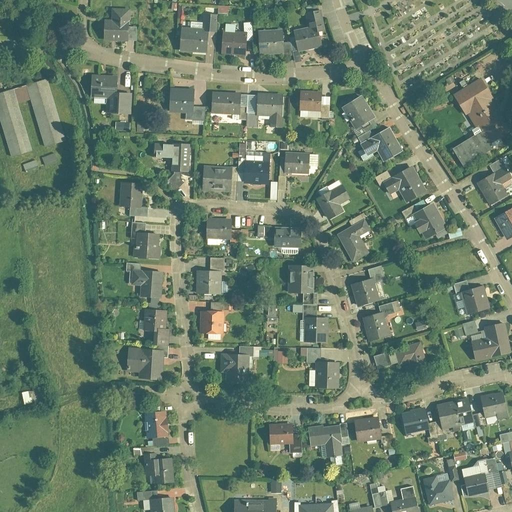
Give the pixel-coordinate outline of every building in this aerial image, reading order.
[(108,9),(108,26),(102,25),(101,42),(126,42),(127,26),(124,26),(125,9),(108,9)] [(288,34),(289,52),(318,50),(317,37),(319,36),(317,15),(304,16),(305,33),(288,34)] [(201,32),(214,33),(215,16),(202,16),(201,32)] [(177,33),(177,53),(205,53),(205,33),(177,33)] [(256,40),(257,55),(279,54),(278,34),(256,35),(256,40)] [(219,38),(219,56),(242,56),(242,37),(219,38)] [(91,78),(91,97),(105,97),(105,113),(129,113),(129,92),(115,93),(114,77),(91,78)] [(142,78),(142,91),(171,90),(170,77),(142,78)] [(475,79),(449,95),(482,146),(507,130),(475,79)] [(16,106),(28,102),(43,147),(66,139),(46,80),(0,94),(0,128),(10,157),(31,150),(16,106)] [(167,92),(166,113),(190,113),(191,93),(167,92)] [(267,116),(267,130),(277,130),(277,116),(279,116),(279,98),(241,98),(242,116),(267,116)] [(357,98),(339,111),(352,129),(370,116),(357,98)] [(210,100),(210,119),(222,119),(238,119),(238,100),(210,100)] [(298,104),(298,119),(317,119),(318,104),(298,104)] [(192,125),(203,125),(202,109),(192,109),(192,125)] [(114,121),(114,130),(129,130),(129,121),(114,121)] [(136,123),(136,134),(145,134),(145,123),(136,123)] [(357,147),(364,159),(375,153),(380,162),(399,152),(387,131),(368,141),(357,147)] [(188,172),(188,144),(151,144),(151,162),(168,162),(168,172),(188,172)] [(43,164),(57,160),(54,152),(41,157),(43,164)] [(285,191),(285,176),(307,176),(307,156),(279,156),(279,172),(276,172),(276,191),(285,191)] [(24,171),(37,168),(35,160),(22,163),(24,171)] [(241,166),(240,186),(266,186),(266,166),(241,166)] [(476,184),(487,204),(503,195),(499,186),(511,180),(505,168),(476,184)] [(389,198),(398,193),(405,205),(423,195),(409,170),(382,185),(389,198)] [(385,171),(372,179),(376,187),(390,178),(385,171)] [(199,173),(199,192),(229,192),(228,173),(199,173)] [(118,184),(118,206),(138,206),(138,184),(118,184)] [(316,200),(328,222),(342,214),(338,206),(348,200),(341,187),(316,200)] [(420,200),(399,211),(402,218),(424,207),(420,200)] [(428,205),(410,217),(424,240),(443,228),(428,205)] [(127,209),(127,218),(145,218),(145,209),(127,209)] [(511,211),(511,209),(492,220),(503,242),(511,237),(511,211)] [(205,220),(205,241),(228,242),(228,220),(205,220)] [(367,253),(360,238),(369,234),(364,223),(336,237),(349,263),(367,253)] [(256,227),(255,239),(270,240),(271,227),(256,227)] [(274,240),(273,248),(297,249),(297,232),(274,232),(274,240)] [(134,261),(158,260),(158,236),(133,237),(134,261)] [(224,260),(195,261),(196,272),(224,272),(224,260)] [(138,264),(124,264),(124,272),(138,272),(138,264)] [(286,267),(287,294),(310,293),(309,267),(286,267)] [(371,270),(375,285),(385,282),(381,267),(371,270)] [(160,299),(160,273),(127,273),(127,286),(140,286),(140,299),(160,299)] [(195,274),(195,296),(218,296),(218,275),(195,274)] [(352,286),(356,308),(371,305),(366,282),(352,286)] [(458,294),(464,317),(484,312),(478,290),(458,294)] [(208,302),(209,310),(228,308),(228,300),(208,302)] [(291,303),(291,311),(301,311),(301,303),(291,303)] [(151,333),(151,346),(166,346),(166,331),(157,331),(157,313),(140,313),(140,333),(151,333)] [(199,313),(198,335),(219,336),(220,313),(199,313)] [(363,319),(367,344),(383,341),(379,317),(363,319)] [(302,319),(301,344),(325,345),(326,320),(302,319)] [(461,327),(463,338),(477,334),(474,324),(461,327)] [(469,343),(474,365),(506,358),(499,325),(480,329),(483,340),(469,343)] [(423,362),(417,344),(399,349),(400,350),(391,352),(395,368),(404,366),(407,378),(426,373),(423,362)] [(318,349),(300,350),(301,364),(318,363),(318,349)] [(125,374),(137,374),(137,380),(161,380),(161,350),(137,350),(137,355),(125,355),(125,374)] [(168,351),(168,361),(181,361),(181,351),(168,351)] [(276,366),(287,366),(287,351),(276,351),(276,366)] [(220,355),(220,382),(245,382),(245,355),(220,355)] [(369,359),(372,371),(386,367),(382,355),(369,359)] [(312,364),(311,389),(336,390),(336,365),(312,364)] [(20,393),(22,406),(40,404),(38,391),(20,393)] [(476,402),(482,423),(506,417),(500,395),(476,402)] [(429,426),(433,444),(445,441),(443,430),(468,425),(463,403),(434,410),(438,424),(429,426)] [(143,409),(144,438),(163,438),(163,409),(143,409)] [(400,417),(404,437),(426,433),(422,412),(400,417)] [(352,426),(355,446),(379,443),(377,423),(352,426)] [(299,437),(290,437),(290,426),(266,426),(266,446),(283,446),(283,455),(300,455),(299,437)] [(340,446),(348,446),(347,426),(339,427),(340,446)] [(321,447),(322,461),(338,460),(338,446),(337,427),(306,428),(306,447),(321,447)] [(386,460),(395,459),(392,438),(383,439),(386,460)] [(151,478),(152,486),(171,486),(171,462),(156,463),(156,456),(150,456),(150,450),(133,450),(133,459),(141,459),(142,478),(151,478)] [(463,450),(451,453),(453,460),(464,458),(463,450)] [(490,492),(500,490),(494,462),(484,464),(490,492)] [(497,470),(500,483),(506,482),(503,469),(497,470)] [(462,481),(465,499),(488,494),(484,477),(462,481)] [(285,491),(285,484),(280,485),(280,480),(269,480),(270,492),(285,491)] [(449,485),(432,489),(431,480),(422,482),(427,507),(452,501),(449,485)] [(369,495),(371,506),(390,502),(388,491),(369,495)] [(390,511),(416,511),(411,491),(397,494),(400,503),(389,506),(390,511)] [(154,492),(134,493),(134,501),(154,500),(154,492)] [(146,502),(146,511),(172,511),(172,501),(146,502)] [(231,501),(231,511),(273,511),(273,501),(231,501)] [(301,505),(300,505),(299,511),(333,511),(333,503),(301,505)]
